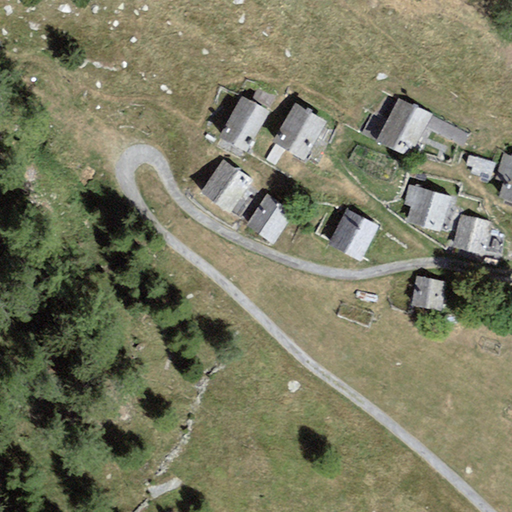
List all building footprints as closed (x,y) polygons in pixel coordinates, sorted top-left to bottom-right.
[(268,114),(236,98),(218,135),(250,152),(268,114)] [(427,119),(394,102),(377,140),(408,156),(427,119)] [(323,125),(291,109),(273,147),(304,163),(323,125)] [(466,165),(487,175),(493,163),(471,153),(466,165)] [(249,180),(216,163),(199,201),(230,217),(249,180)] [(511,164),(501,195),(511,199),(511,164)] [(442,198),(401,184),(395,202),(404,205),(399,219),(432,230),(442,198)] [(292,208),(259,192),(242,230),(273,246),(292,208)] [(376,228),(344,212),(327,249),(358,266),(376,228)] [(492,223),(458,215),(449,251),(483,262),(492,223)] [(438,279),(411,276),(407,305),(434,309),(438,279)]
